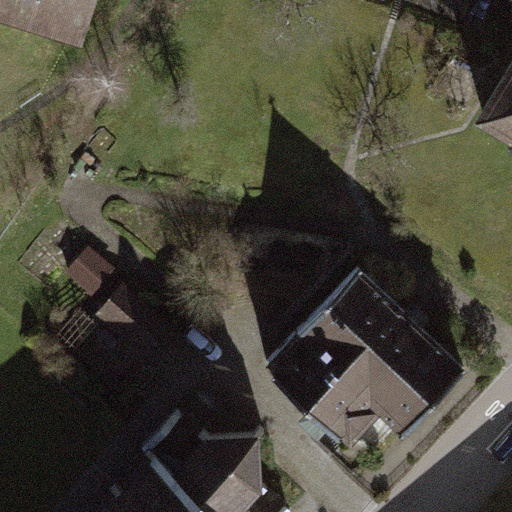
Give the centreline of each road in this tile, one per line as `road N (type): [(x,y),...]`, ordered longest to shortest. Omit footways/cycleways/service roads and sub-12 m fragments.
road 1 (track): [(112,0),(95,51),(59,99),(0,75)]
road 2 (track): [(121,454),(0,354)]
road 3 (residential): [(408,511),(511,398)]
